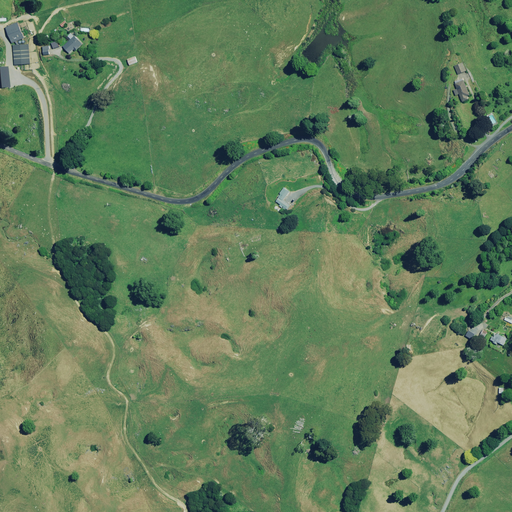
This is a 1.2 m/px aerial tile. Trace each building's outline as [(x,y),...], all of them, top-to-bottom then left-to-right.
[(25,38),(19,22),(6,27),(13,43),(25,38)] [(83,44),(75,36),(64,46),(70,53),(74,49),(76,51),(83,44)] [(31,64),(30,44),(14,45),(15,65),(31,64)] [(138,62),(135,56),(128,59),(130,65),(138,62)] [(466,71),(463,63),(454,66),(457,74),(466,71)] [(469,95),(464,80),(455,84),(457,89),(453,90),(455,95),(459,94),(462,102),(468,99),(467,96),(469,95)] [(280,205),(279,206),(286,210),(287,209),(288,210),(291,206),(284,201),(290,191),(284,187),(280,193),(281,194),(276,202),(280,205)] [(507,339),(496,333),(494,337),(492,336),(491,340),(494,342),(493,343),(497,345),(498,343),(504,345),(507,339)]
